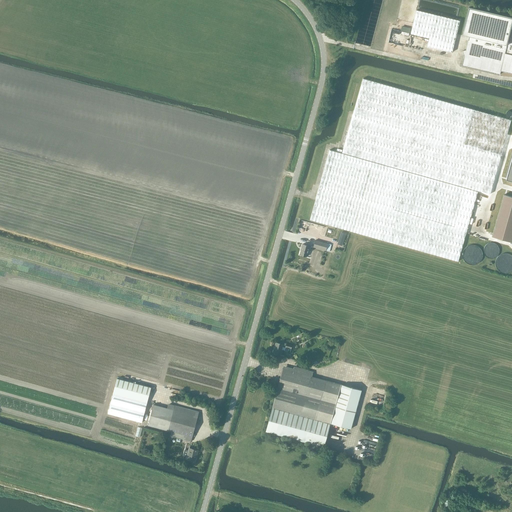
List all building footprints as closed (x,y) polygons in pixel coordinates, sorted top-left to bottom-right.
[(464,56),(462,65),(499,75),(500,71),(511,73),(511,17),(469,7),(462,35),(469,36),(468,38),(465,50),(462,51),(464,56)] [(411,34),(429,38),(427,46),(452,52),(454,44),(455,42),(460,21),(416,10),(411,34)] [(471,189),(478,191),(490,194),(511,120),(363,79),(342,153),(471,189)] [(330,150),(310,220),(458,261),(478,191),(471,189),(471,190),(330,150)] [(511,152),(503,180),(511,182),(511,152)] [(511,197),(504,195),(492,237),(511,242),(511,197)] [(341,232),(337,244),(342,245),(345,234),(341,232)] [(315,240),(314,247),(329,251),(331,245),(315,240)] [(307,257),(310,246),(303,244),(300,255),(307,257)] [(292,345),(280,342),(280,344),(276,343),(273,353),(280,355),(283,346),(291,349),(292,345)] [(273,407),(266,432),(324,447),(330,423),(351,428),(361,390),(341,384),(323,379),(318,378),(312,377),(283,369),(278,388),(273,406),(273,407)] [(142,423),(151,388),(117,379),(108,414),(142,423)] [(173,410),(159,406),(153,404),(150,417),(148,416),(145,425),(172,431),(170,436),(171,437),(175,438),(175,437),(191,442),(199,412),(175,405),(173,410)] [(193,449),(189,448),(186,459),(195,461),(198,450),(196,450),(196,449),(194,448),(193,449)]
